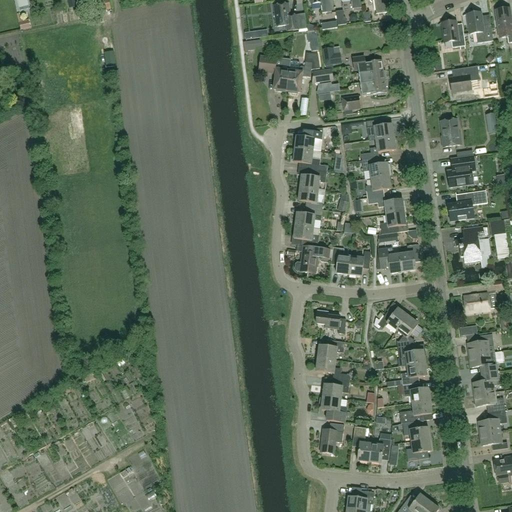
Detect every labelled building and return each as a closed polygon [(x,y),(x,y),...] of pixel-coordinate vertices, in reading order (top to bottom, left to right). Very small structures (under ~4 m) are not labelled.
[(109,0),(100,0),(93,1),(95,13),(111,10),(109,0)] [(310,0),(311,5),(321,4),(323,14),(332,13),(330,0),(310,0)] [(341,0),(341,1),(348,0),(351,0),(353,10),(362,9),(360,0),(341,0)] [(390,13),(387,0),(374,0),(376,15),(390,13)] [(289,5),(274,7),(277,28),(287,27),(288,32),(299,31),(297,17),(291,18),(289,5)] [(511,37),(511,21),(510,9),(496,11),(500,38),(507,37),(507,38),(511,37)] [(343,12),(336,13),(338,27),(347,26),(346,19),(345,19),(343,12)] [(467,15),(470,35),(476,34),(478,44),(494,42),(491,26),(483,27),(481,13),(467,15)] [(23,30),(32,29),(31,22),(22,23),(23,30)] [(452,49),(465,47),(466,47),(464,35),(458,36),(456,22),(442,24),(445,44),(451,43),(452,49)] [(338,29),(337,23),(322,25),(323,31),(338,29)] [(333,50),(323,51),(326,66),(341,64),(340,54),(334,55),(333,50)] [(289,76),(287,92),(292,93),(292,94),(296,95),(298,93),(300,94),(302,79),(304,78),(311,79),(312,71),(320,70),(318,56),(307,54),(306,63),(305,68),(301,67),(299,69),(300,63),(291,62),(289,76)] [(495,60),(491,55),(486,60),(490,65),(495,60)] [(354,71),(358,70),(359,74),(383,71),(382,60),(365,63),(364,57),(353,59),(354,71)] [(262,58),(260,73),(268,73),(275,74),(276,76),(275,90),(277,91),(278,93),(283,93),(283,91),(287,92),(289,76),(291,62),(276,60),(270,59),(262,58)] [(480,81),(478,70),(478,67),(462,70),(463,78),(450,80),(452,94),(472,91),(471,83),(480,81)] [(321,84),(328,83),(334,82),(332,71),(326,72),(320,73),(314,73),(312,85),(321,84)] [(383,71),(359,74),(360,84),(385,81),(385,80),(387,80),(385,71),(383,71)] [(385,81),(360,84),(362,96),(378,94),(378,96),(385,95),(385,93),(387,93),(386,87),(388,87),(387,81),(385,81)] [(360,109),(358,96),(342,99),(344,111),(360,109)] [(486,115),(488,126),(496,125),(494,114),(486,115)] [(384,126),(383,120),(366,122),(368,133),(375,132),(376,140),(394,138),(392,125),(384,126)] [(457,120),(440,122),(443,140),(442,140),(443,148),(462,145),(460,133),(459,133),(457,120)] [(323,129),(306,131),(304,138),(297,137),(295,150),(313,152),(314,140),(321,141),(322,134),(323,129)] [(362,155),(363,161),(379,159),(378,153),(395,150),(394,138),(376,140),(377,148),(370,149),(371,154),(362,155)] [(311,171),(327,173),(328,167),(320,166),(311,165),(312,159),(313,152),(295,150),(294,163),(311,165),(311,171)] [(458,159),(455,160),(451,160),(453,171),(447,172),(449,189),(473,185),(471,172),(476,172),(474,157),(463,158),(458,159)] [(370,172),(371,179),(389,177),(390,177),(391,176),(390,170),(389,169),(388,169),(387,164),(380,165),(379,159),(363,161),(363,168),(364,173),(370,172)] [(303,176),(301,189),(318,191),(319,183),(326,184),(327,173),(311,171),(310,177),(303,176)] [(367,193),(368,199),(384,196),(384,190),(391,189),(389,177),(371,179),(372,186),(366,187),(367,193)] [(322,211),(323,205),(316,204),(318,191),(301,189),(299,202),(307,203),(306,209),(322,211)] [(486,192),(466,195),(467,203),(448,206),(450,223),(474,219),(472,207),(488,204),(486,192)] [(385,207),(387,216),(404,213),(403,200),(385,202),(384,196),(368,199),(368,205),(378,204),(378,208),(385,207)] [(296,226),(313,228),(315,216),(322,217),(322,211),(306,209),(306,215),(298,214),(296,226)] [(406,226),(404,213),(387,216),(388,224),(381,225),(382,235),(399,233),(398,227),(406,226)] [(492,223),(494,235),(506,233),(504,221),(492,223)] [(302,247),(304,247),(318,248),(319,237),(312,236),(313,228),(296,226),(295,240),(302,240),(302,247)] [(464,241),(459,241),(456,242),(457,247),(460,247),(461,258),(465,258),(466,265),(482,263),(481,256),(491,255),(489,240),(479,241),(478,239),(484,239),(483,228),(463,231),(464,241)] [(401,255),(403,273),(416,271),(415,263),(421,262),(419,245),(407,247),(408,254),(401,255)] [(334,250),(318,248),(304,247),(301,264),(298,264),(296,265),(296,270),(297,272),(300,272),(300,273),(316,275),(318,258),(333,259),(334,250)] [(334,250),(333,259),(332,265),(337,266),(336,274),(349,276),(351,258),(344,257),(345,250),(334,248),(334,250)] [(390,268),(390,274),(403,273),(401,255),(393,256),(392,249),(388,250),(388,249),(378,250),(381,270),(390,268)] [(351,258),(349,276),(362,277),(363,269),(369,270),(371,253),(365,252),(364,259),(351,258)] [(502,281),(486,284),(487,292),(503,290),(502,281)] [(496,295),(489,296),(488,294),(463,297),(466,315),(491,311),(490,310),(498,309),(496,295)] [(387,324),(398,331),(408,317),(398,310),(393,316),(388,312),(381,322),(378,326),(380,327),(383,329),(387,324)] [(318,312),(317,319),(316,325),(326,326),(325,329),(339,331),(338,335),(345,336),(347,320),(340,320),(341,318),(328,316),(328,313),(318,312)] [(398,348),(414,346),(414,341),(409,337),(418,325),(408,317),(398,331),(404,336),(399,342),(397,343),(398,348)] [(510,330),(508,318),(500,320),(501,331),(510,330)] [(361,321),(358,321),(355,324),(355,326),(358,329),(360,329),(364,327),(364,324),(361,321)] [(468,345),(470,357),(490,354),(489,347),(494,346),(493,336),(477,338),(478,343),(468,345)] [(318,359),(336,361),(337,353),(343,354),(345,343),(323,341),(323,347),(320,347),(318,359)] [(406,359),(407,366),(425,364),(424,351),(415,353),(414,346),(398,348),(400,360),(406,359)] [(489,374),(498,373),(496,360),(491,360),(490,354),(470,357),(471,369),(482,368),(483,375),(489,374)] [(334,374),(333,380),(350,382),(350,377),(341,375),(341,370),(335,369),(336,361),(318,359),(316,372),(334,374)] [(403,380),(403,386),(420,384),(419,378),(427,377),(425,364),(407,366),(409,374),(402,375),(403,380)] [(498,375),(498,373),(489,374),(483,375),(484,383),(473,384),(475,396),(495,393),(494,387),(500,386),(498,375)] [(325,385),(324,398),(341,400),(342,393),(348,394),(350,382),(333,380),(332,386),(325,385)] [(412,397),(413,404),(430,402),(429,389),(420,390),(420,384),(403,386),(405,398),(412,397)] [(496,400),(495,393),(475,396),(477,408),(489,406),(491,414),(506,412),(504,399),(496,400)] [(341,400),(324,398),(322,398),(320,399),(320,404),(321,405),(323,406),(322,411),(328,412),(327,421),(345,423),(347,408),(340,407),(341,400)] [(401,425),(403,425),(414,423),(425,421),(424,415),(432,414),(430,402),(413,404),(414,411),(400,413),(401,425)] [(507,424),(506,412),(491,414),(492,421),(479,423),(480,435),(500,432),(499,425),(507,424)] [(411,436),(412,443),(430,441),(428,429),(415,430),(414,423),(403,425),(405,437),(411,436)] [(335,455),(337,438),(343,438),(345,426),(331,424),(330,431),(323,430),(320,454),(335,455)] [(500,432),(480,435),(482,447),(492,446),(493,452),(508,449),(508,443),(502,444),(500,432)] [(366,438),(363,438),(354,437),(352,448),(359,448),(358,462),(369,463),(371,445),(365,444),(366,438)] [(378,446),(371,445),(369,463),(381,465),(383,451),(390,452),(391,441),(379,440),(378,446)] [(431,452),(430,441),(412,443),(413,450),(407,451),(408,462),(419,460),(418,453),(431,452)] [(505,459),(494,461),(496,476),(497,476),(499,484),(509,482),(508,477),(511,475),(511,456),(504,458),(505,459)] [(389,461),(382,461),(383,477),(390,476),(389,461)] [(362,475),(371,475),(371,465),(361,465),(362,475)] [(349,498),(347,511),(357,511),(372,511),(374,494),(361,492),(360,499),(349,498)] [(423,511),(430,503),(420,496),(412,507),(406,503),(399,511),(423,511)] [(437,511),(439,510),(430,503),(423,511),(437,511)]
